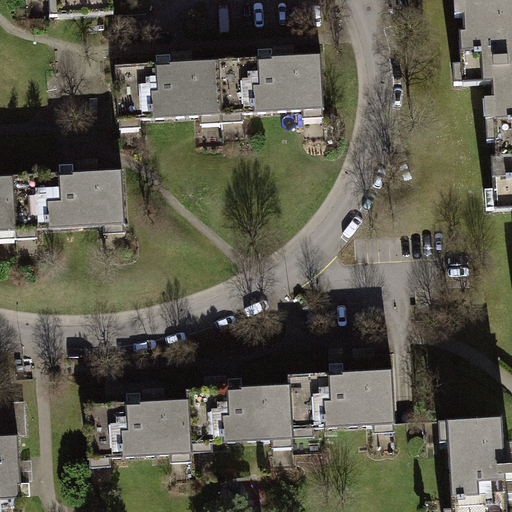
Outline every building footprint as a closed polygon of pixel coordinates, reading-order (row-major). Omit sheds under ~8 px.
[(51,0),(53,25),(113,22),(112,0),(51,0)] [(511,8),(442,11),(445,103),(477,102),(480,138),(511,136),(511,8)] [(214,135),(317,131),(315,61),(272,63),(272,55),(257,56),(257,63),(212,65),(214,135)] [(117,138),(214,135),(212,65),(170,66),(170,60),(155,60),(155,67),(115,68),(117,138)] [(511,136),(480,138),(484,228),(511,227),(511,136)] [(10,170),(12,243),(124,239),(122,167),(10,170)] [(0,243),(12,243),(10,170),(0,170),(0,243)] [(284,380),(288,444),(395,437),(391,366),(283,373),(284,380)] [(177,394),(181,457),(288,450),(288,444),(284,380),(176,387),(177,394)] [(70,401),(74,472),(181,465),(181,457),(177,394),(70,401)] [(432,410),(439,511),(503,511),(496,406),(432,410)] [(0,431),(0,511),(22,511),(18,430),(0,431)]
